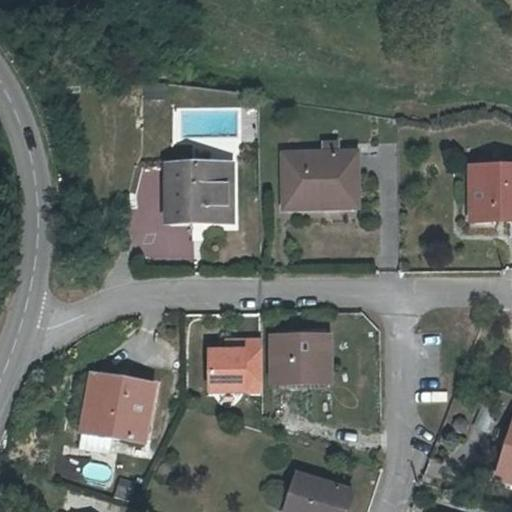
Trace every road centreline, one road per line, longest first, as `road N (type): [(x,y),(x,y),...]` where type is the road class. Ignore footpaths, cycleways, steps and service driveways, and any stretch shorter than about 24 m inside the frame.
road 1 (residential): [(400,297),(136,299),(39,332),(23,329)]
road 2 (secondary): [(23,329),(39,210),(16,110),(0,82)]
road 3 (residential): [(389,511),(403,441),(400,297)]
